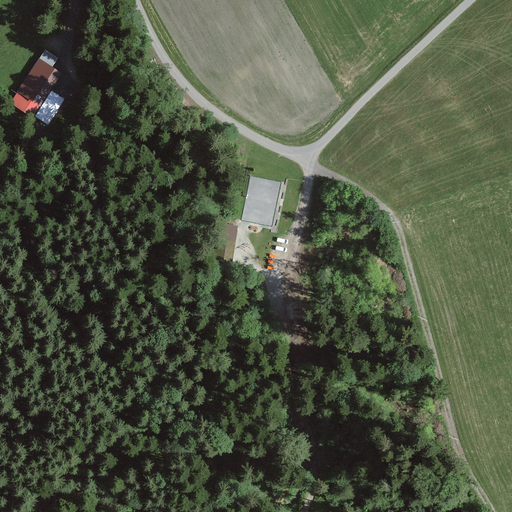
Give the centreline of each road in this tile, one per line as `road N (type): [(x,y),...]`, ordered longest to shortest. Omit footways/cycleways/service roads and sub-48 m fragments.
road 1 (unclassified): [(470,0),(302,160),(247,132),(179,81),(135,0)]
road 2 (track): [(312,166),(275,296),(316,462),(305,511)]
road 3 (track): [(392,215),(458,441),(493,511)]
